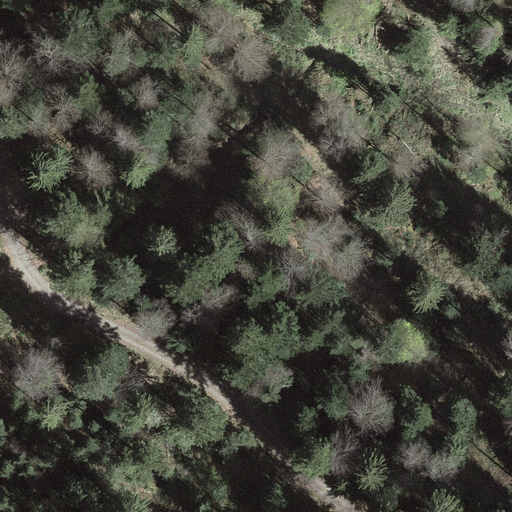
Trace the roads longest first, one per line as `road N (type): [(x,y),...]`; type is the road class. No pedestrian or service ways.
road 1 (track): [(0,189),(31,287),(188,362),(354,511)]
road 2 (track): [(511,129),(240,0)]
